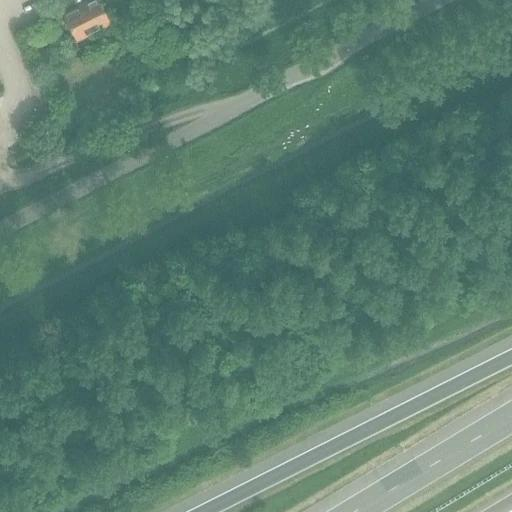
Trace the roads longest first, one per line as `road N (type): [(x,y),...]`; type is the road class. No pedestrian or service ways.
road 1 (unclassified): [(0,229),(440,0)]
road 2 (trunk): [(511,357),(203,511)]
road 3 (trunk): [(511,417),(357,511)]
